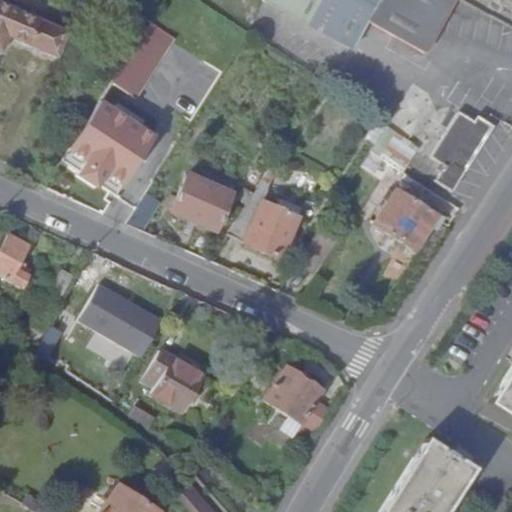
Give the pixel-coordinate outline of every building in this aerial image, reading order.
[(355,48),(386,0),(270,0),(270,1),(355,48)] [(463,6),(452,0),(386,0),(355,48),(358,49),(372,22),(428,59),(463,6)] [(61,62),(72,36),(0,4),(0,55),(4,58),(13,40),(61,62)] [(137,98),(183,129),(212,82),(181,61),(160,93),(147,83),(137,98)] [(104,132),(142,75),(130,66),(91,124),(104,132)] [(452,197),(467,175),(462,171),(451,163),(474,129),(460,118),(431,160),(446,170),(436,185),(452,197)] [(104,132),(91,124),(46,191),(60,197),(104,132)] [(375,131),(384,138),(389,131),(380,125),(375,131)] [(462,171),(486,137),(474,129),(451,163),(462,171)] [(384,138),(371,156),(404,178),(421,152),(389,131),(384,138)] [(241,191),(254,199),(263,185),(270,174),(257,166),(241,191)] [(218,234),(234,198),(189,177),(173,213),(218,234)] [(254,199),(252,201),(236,226),(253,234),(247,249),(281,264),(298,224),(264,209),(267,201),(269,189),(263,185),(254,199)] [(386,207),(390,210),(376,230),(417,257),(439,224),(428,215),(433,209),(405,190),(399,199),(395,195),(386,207)] [(162,206),(149,199),(144,207),(129,229),(153,239),(155,233),(149,230),(162,206)] [(129,229),(144,207),(137,203),(122,226),(129,229)] [(33,273),(21,267),(30,250),(8,238),(0,253),(0,279),(25,291),(33,273)] [(316,278),(334,252),(320,241),(301,269),(316,278)] [(58,304),(71,279),(58,272),(46,297),(58,304)] [(81,328),(138,357),(157,319),(101,290),(81,328)] [(45,356),(58,334),(46,326),(33,349),(45,356)] [(155,398),(186,417),(208,381),(164,355),(146,385),(158,392),(155,398)] [(274,394),(285,378),(274,371),(264,388),(274,394)] [(315,449),(334,418),(316,408),(322,398),(286,376),(266,408),(284,419),(275,434),(279,436),(274,444),(289,454),(298,438),(315,449)] [(511,390),(498,413),(511,421),(511,390)] [(458,511),(481,478),(434,448),(392,511),(458,511)] [(160,474),(156,479),(167,490),(183,476),(163,456),(153,466),(160,474)] [(212,511),(183,476),(167,490),(184,511),(212,511)] [(154,511),(118,488),(102,511),(154,511)] [(29,511),(47,511),(28,500),(22,507),(29,511)]
